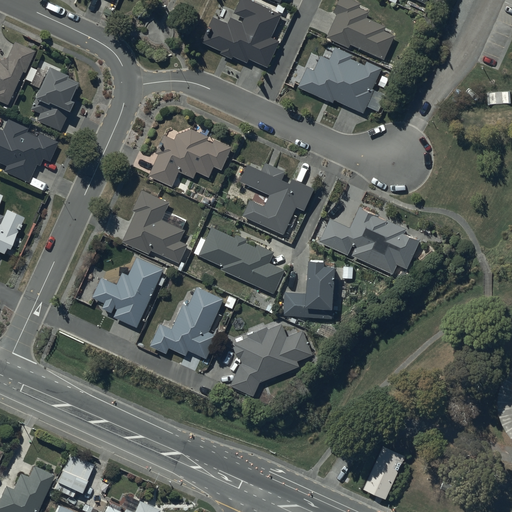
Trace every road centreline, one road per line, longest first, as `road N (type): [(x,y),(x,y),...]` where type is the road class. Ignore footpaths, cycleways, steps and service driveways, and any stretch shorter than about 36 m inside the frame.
road 1 (residential): [(127,86),(1,378)]
road 2 (secondary): [(260,492),(1,378)]
road 3 (residential): [(9,0),(103,43),(121,61),(127,86)]
road 4 (residential): [(260,112),(346,150),(396,156)]
road 5 (residential): [(127,86),(189,82),(260,112)]
road 6 (residential): [(260,112),(309,0)]
